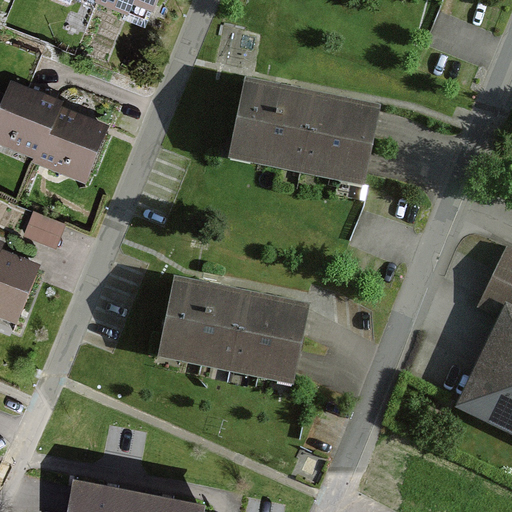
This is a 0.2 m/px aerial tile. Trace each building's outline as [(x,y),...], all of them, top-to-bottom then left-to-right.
[(150,9),(153,0),(101,0),(128,11),(131,1),(150,9)] [(43,55),(11,42),(0,69),(0,83),(0,108),(5,110),(14,89),(27,94),(43,55)] [(317,96),(299,92),(297,102),(287,100),(289,91),(247,82),(239,121),(244,122),(238,149),(254,152),(252,159),(291,167),(292,160),(303,162),(317,96)] [(38,159),(58,112),(60,107),(27,94),(14,89),(5,110),(0,122),(0,130),(13,135),(10,142),(39,154),(37,159),(38,159)] [(366,151),(375,107),(345,101),(343,111),(333,109),(334,99),(317,96),(303,162),(314,164),(313,172),(348,179),(350,172),(361,174),(366,151)] [(103,130),(58,112),(38,159),(68,171),(71,164),(87,171),(103,130)] [(26,237),(54,249),(64,226),(35,214),(26,237)] [(479,308),(507,321),(511,311),(511,248),(509,247),(479,308)] [(0,311),(13,316),(33,267),(0,253),(0,311)] [(222,358),(232,360),(246,293),(228,290),(227,299),(217,297),(218,288),(177,280),(169,319),(174,320),(168,347),(194,352),(192,360),(221,366),(222,358)] [(280,370),(291,373),(291,372),(295,350),(304,305),(274,299),(272,308),(262,306),(264,297),(246,293),(232,360),(244,363),(243,370),(278,377),(280,370)] [(511,311),(507,321),(467,402),(511,424),(511,311)] [(73,511),(141,511),(144,500),(78,487),(73,511)] [(200,511),(144,500),(141,511),(200,511)]
